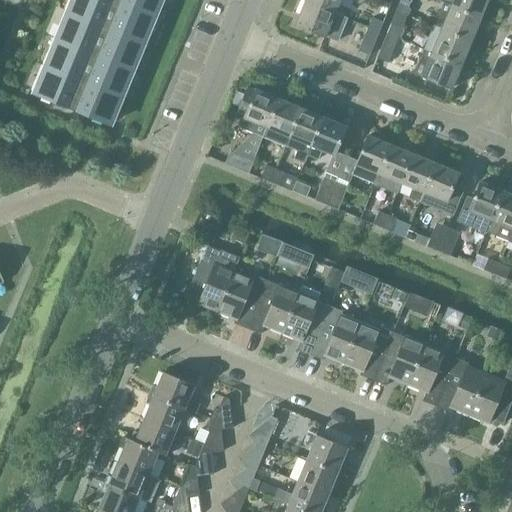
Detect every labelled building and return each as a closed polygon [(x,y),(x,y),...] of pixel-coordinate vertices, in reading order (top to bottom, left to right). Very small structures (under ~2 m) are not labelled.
[(72,0),(34,94),(109,125),(160,0),(72,0)] [(307,0),(306,2),(336,15),(341,0),(307,0)] [(400,0),(396,11),(404,15),(406,15),(407,16),(410,9),(408,9),(411,0),(400,0)] [(454,0),(452,6),(452,7),(482,19),(489,0),(454,0)] [(341,31),(331,26),(336,15),(306,2),(297,27),(336,43),(341,31)] [(444,3),(434,26),(443,30),(442,31),(472,43),(482,19),(452,7),(452,6),(444,3)] [(372,18),(368,28),(379,32),(383,23),(372,18)] [(402,28),(399,27),(391,24),(387,34),(398,38),(402,28)] [(434,26),(425,50),(433,53),(432,54),(462,67),(472,43),(442,31),(443,30),(434,26)] [(368,28),(359,51),(369,55),(379,32),(368,28)] [(387,34),(377,59),(388,63),(398,38),(387,34)] [(462,67),(432,54),(433,53),(425,50),(420,60),(428,64),(423,77),(452,90),(462,67)] [(248,90),(237,114),(245,118),(240,128),(252,132),(263,137),(264,137),(279,101),(256,91),(255,93),(248,90)] [(289,138),(301,110),(279,101),(264,137),(285,146),(289,138)] [(301,110),(289,138),(286,147),(298,152),(294,160),(304,165),(308,156),(323,119),(301,110)] [(323,119),(308,156),(318,160),(322,152),(333,156),(334,157),(336,153),(346,129),(323,119)] [(337,183),(328,206),(338,210),(353,175),(375,184),(379,175),(380,175),(391,147),(368,137),(358,162),(347,158),(337,183)] [(225,164),(248,173),(254,162),(253,161),(257,152),(243,147),(239,156),(230,152),(225,164)] [(379,175),(375,184),(386,188),(390,179),(401,184),(413,156),(391,147),(380,175),(379,175)] [(424,194),(436,165),(413,156),(401,184),(413,189),(409,198),(420,203),(424,194)] [(275,169),(266,165),(261,179),(270,183),(275,169)] [(424,194),(420,203),(452,216),(465,187),(455,183),(458,175),(436,165),(424,194)] [(285,173),(275,169),(270,183),(279,186),(285,173)] [(324,178),(315,201),(328,206),(337,183),(324,178)] [(459,221),(487,233),(504,192),(481,182),(474,200),(468,198),(459,221)] [(496,237),(501,226),(511,230),(511,195),(504,192),(487,233),(496,237)] [(373,225),(383,228),(388,215),(379,212),(373,225)] [(383,228),(392,232),(395,225),(397,219),(388,215),(383,228)] [(391,233),(409,240),(412,232),(396,225),(395,225),(392,232),(391,233)] [(460,233),(448,228),(438,251),(450,256),(460,233)] [(241,229),(236,241),(245,245),(250,233),(241,229)] [(284,243),(262,234),(256,249),(277,258),(284,243)] [(479,252),(504,264),(509,253),(485,241),(479,252)] [(198,304),(217,312),(234,272),(239,259),(207,246),(187,294),(200,299),(198,304)] [(499,264),(488,259),(484,270),(495,275),(499,264)] [(510,268),(499,264),(495,275),(506,279),(510,268)] [(340,282),(353,287),(359,272),(347,267),(340,282)] [(234,272),(217,312),(235,319),(233,323),(247,329),(268,281),(235,268),(234,272)] [(331,269),(329,274),(341,279),(343,274),(331,269)] [(282,334),(299,294),(268,281),(247,329),(260,334),(263,326),(282,334)] [(299,294),(282,334),(300,341),(296,349),(310,355),(331,307),(317,302),(320,294),(302,287),(299,294)] [(412,310),(417,296),(410,293),(404,307),(412,310)] [(324,356),(344,364),(361,324),(341,316),(343,312),(331,307),(310,355),(323,360),(324,356)] [(462,317),(457,329),(466,333),(471,321),(462,317)] [(361,324),(344,364),(361,371),(359,375),(373,381),(394,333),(379,327),(377,331),(361,324)] [(487,336),(498,341),(502,331),(491,327),(487,336)] [(389,377),(408,385),(425,346),(394,333),(373,381),(386,386),(389,377)] [(436,407),(456,359),(425,346),(408,385),(426,392),(422,401),(436,407)] [(451,408),(470,416),(487,376),(467,368),(469,364),(456,359),(436,407),(449,412),(451,408)] [(487,376),(470,416),(488,423),(490,418),(503,424),(511,402),(511,371),(509,370),(503,383),(487,376)] [(153,385),(149,394),(185,409),(185,410),(196,414),(200,404),(189,400),(195,385),(163,372),(157,387),(153,385)] [(150,404),(143,419),(176,433),(185,410),(185,409),(149,394),(146,402),(150,404)] [(214,408),(210,420),(214,421),(220,424),(221,430),(233,429),(230,400),(224,397),(219,410),(214,408)] [(249,435),(256,445),(262,440),(268,443),(277,420),(272,417),(249,435)] [(133,431),(130,439),(134,441),(133,442),(159,453),(166,456),(176,433),(143,419),(138,433),(133,431)] [(209,432),(204,444),(210,447),(211,453),(224,451),(221,430),(220,424),(214,421),(210,420),(205,430),(209,432)] [(316,435),(306,459),(342,474),(346,465),(342,463),(348,448),(316,435)] [(123,447),(117,462),(149,476),(159,453),(133,442),(134,441),(127,438),(123,437),(119,446),(123,447)] [(252,464),(258,466),(268,443),(262,440),(256,445),(239,459),(246,468),(252,464)] [(194,441),(188,454),(197,458),(203,445),(194,441)] [(204,444),(195,467),(196,477),(214,475),(211,453),(210,447),(204,444)] [(306,459),(297,482),(329,495),(335,481),(339,482),(342,474),(306,459)] [(107,475),(104,484),(140,499),(149,476),(117,462),(111,476),(107,475)] [(260,481),(253,479),(258,466),(252,464),(246,468),(230,481),(237,491),(243,487),(249,489),(256,492),(259,484),(260,481)] [(186,491),(187,497),(199,496),(196,477),(195,467),(190,465),(180,489),(186,491)] [(273,500),(288,505),(303,511),(326,511),(327,511),(323,510),(329,495),(297,482),(292,494),(278,488),(277,491),(273,500)] [(104,493),(98,508),(106,511),(134,511),(140,499),(104,484),(100,492),(104,493)] [(259,484),(256,492),(273,500),(277,491),(259,484)] [(229,511),(233,510),(239,511),(249,489),(243,487),(237,491),(221,505),(226,511),(229,511)] [(186,491),(180,489),(171,511),(188,511),(187,497),(186,491)]
